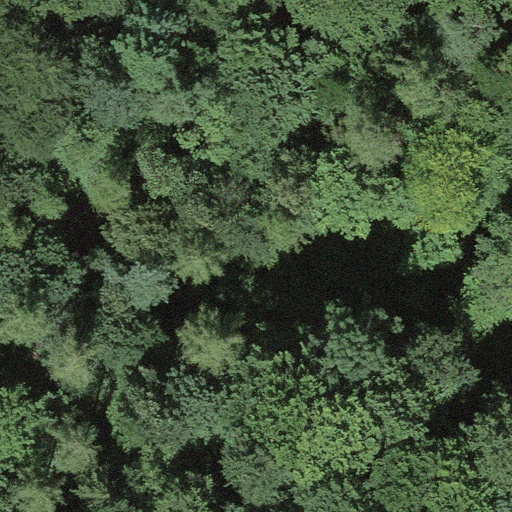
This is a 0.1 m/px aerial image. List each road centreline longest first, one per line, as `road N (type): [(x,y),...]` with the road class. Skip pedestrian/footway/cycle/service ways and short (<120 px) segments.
road 1 (track): [(0,263),(36,238),(143,197),(511,124)]
road 2 (track): [(296,167),(277,0)]
